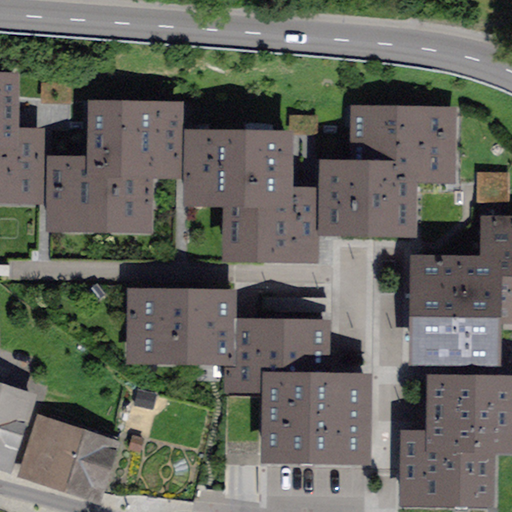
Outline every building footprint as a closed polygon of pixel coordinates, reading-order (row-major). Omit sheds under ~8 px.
[(13,138),(13,83),(0,82),(0,195),(11,195),(11,180),(40,181),(40,138),(13,138)] [(134,196),(149,196),(150,155),(177,155),(178,113),(93,112),(92,167),(51,166),(50,208),(79,209),(79,224),(134,225),(134,196)] [(452,163),(453,117),(354,116),(353,171),(326,170),(325,213),(354,213),(353,228),(395,229),(395,200),(410,200),(411,174),(426,174),(426,163),(452,163)] [(217,199),(229,199),(229,225),(244,225),(243,254),(285,255),(285,240),(313,240),(314,198),(287,197),(287,142),(189,141),(188,183),(217,184),(217,199)] [(480,174),(480,201),(507,202),(507,175),(480,174)] [(448,360),(490,361),(491,320),(511,320),(511,221),(490,221),(489,262),(436,261),(435,290),(420,290),(419,345),(448,345),(448,360)] [(0,275),(9,276),(9,264),(0,264),(0,275)] [(159,356),(227,357),(228,357),(228,327),(230,327),(230,322),(218,322),(218,299),(131,298),(131,341),(159,341),(159,356)] [(275,298),(262,298),(262,312),(275,312),(275,298)] [(228,357),(227,357),(226,369),(255,370),(255,385),(267,385),(267,454),(336,455),(337,440),(365,440),(366,384),(325,383),(326,354),(310,353),(311,328),(230,327),(228,327),(228,357)] [(432,483),(432,498),(474,498),(475,472),(489,472),(489,444),(511,443),(511,386),(432,385),(432,440),(404,440),(403,482),(432,483)] [(0,460),(12,464),(31,402),(0,392),(0,460)] [(22,469),(99,494),(117,439),(85,429),(82,436),(38,422),(22,469)]
